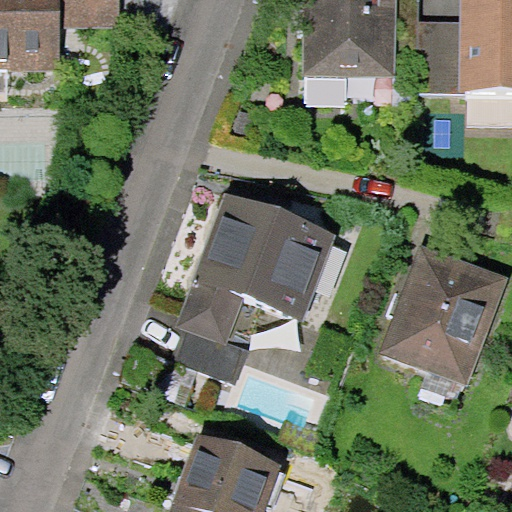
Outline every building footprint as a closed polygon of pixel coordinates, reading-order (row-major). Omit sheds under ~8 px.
[(118,0),(0,0),(0,76),(58,75),(57,34),(120,33),(118,0)] [(305,0),(308,81),(398,79),(396,0),(305,0)] [(511,0),(459,0),(462,102),(511,101),(511,0)] [(332,251),(225,211),(169,363),(242,390),(254,359),(229,350),(244,310),(302,332),(332,251)] [(428,254),(388,354),(466,385),(506,285),(428,254)] [(269,511),(282,478),(193,448),(171,511),(269,511)]
